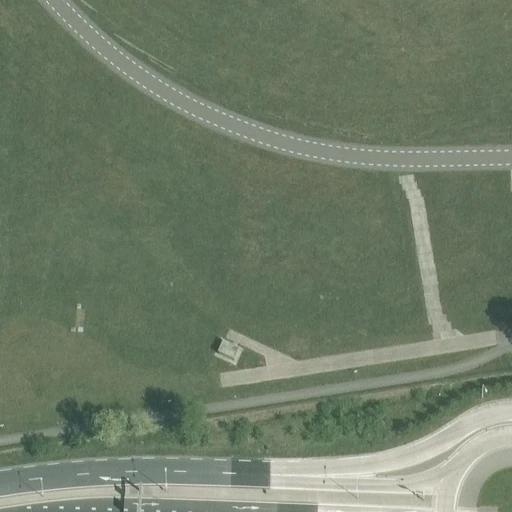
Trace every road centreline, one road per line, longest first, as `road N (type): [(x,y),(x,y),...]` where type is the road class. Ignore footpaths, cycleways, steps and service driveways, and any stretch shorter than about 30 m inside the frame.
road 1 (primary): [(331,481),(185,471),(0,484)]
road 2 (primary): [(511,410),(485,414),(423,449),(331,481)]
road 3 (primary): [(37,511),(166,511)]
